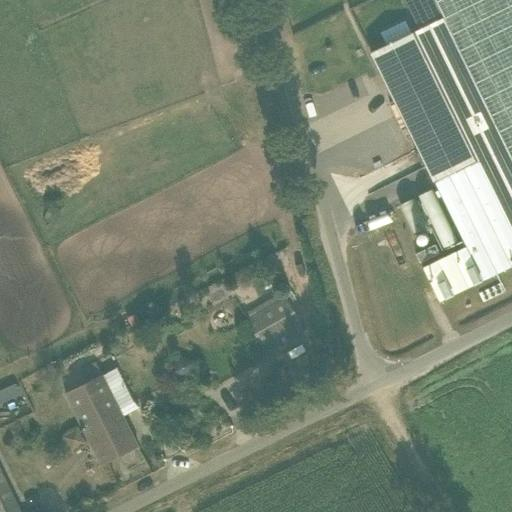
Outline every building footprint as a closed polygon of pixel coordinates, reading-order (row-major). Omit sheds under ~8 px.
[(511,265),(511,158),(434,0),(404,0),(419,29),(371,52),(466,247),(440,259),(422,268),(439,301),(511,265)] [(511,0),(434,0),(511,158),(511,0)] [(435,244),(416,254),(420,263),(440,253),(435,244)] [(247,320),(259,341),(297,318),(286,298),(247,320)] [(175,356),(169,373),(187,379),(193,362),(175,356)] [(66,394),(101,464),(138,446),(124,416),(139,408),(134,402),(118,368),(66,394)] [(75,428),(61,435),(68,450),(83,443),(75,428)] [(0,511),(17,511),(0,476),(0,511)]
